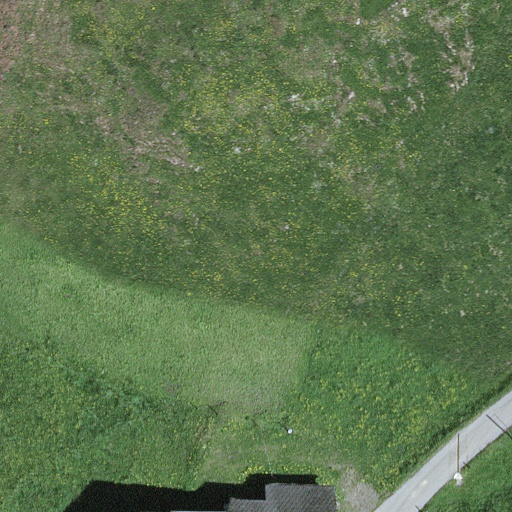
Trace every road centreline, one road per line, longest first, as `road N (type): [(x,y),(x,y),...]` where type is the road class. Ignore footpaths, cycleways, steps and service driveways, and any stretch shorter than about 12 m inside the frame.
road 1 (track): [(200,489),(231,457),(265,445),(306,448),(342,463),(400,511)]
road 2 (unclassified): [(511,411),(432,474),(400,511)]
